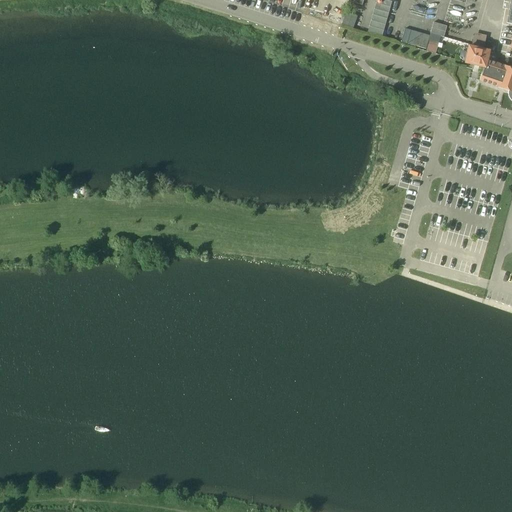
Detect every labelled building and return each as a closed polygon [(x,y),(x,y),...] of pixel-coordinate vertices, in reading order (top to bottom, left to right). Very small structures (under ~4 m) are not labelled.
[(382,36),(392,1),(386,0),(376,0),(368,32),(382,36)] [(353,28),(357,16),(346,12),(342,24),(353,28)] [(433,23),(430,34),(443,37),(447,26),(433,23)] [(426,49),(430,36),(405,29),(401,42),(426,49)] [(439,42),(435,41),(430,39),(427,50),(436,53),(439,42)] [(466,63),(479,66),(485,67),(483,78),(511,87),(510,91),(509,90),(508,93),(508,96),(509,98),(511,100),(511,101),(511,68),(487,60),(490,51),(469,46),(466,63)]
